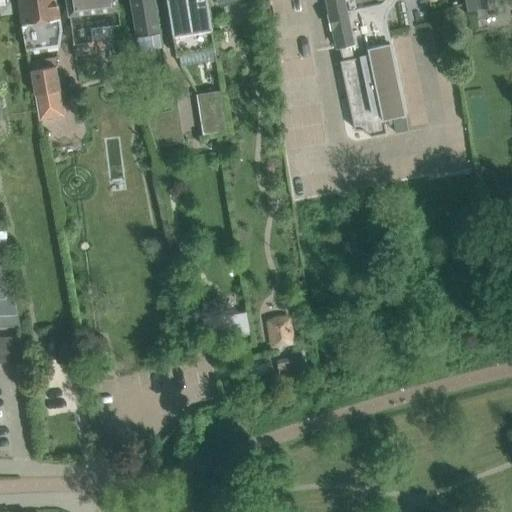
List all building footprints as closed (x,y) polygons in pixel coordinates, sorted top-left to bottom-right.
[(17,0),(24,35),(26,50),(59,45),(61,30),(55,0),(17,0)] [(115,0),(66,0),(73,42),(92,40),(90,27),(118,24),(115,0)] [(141,0),(129,0),(140,68),(152,66),(141,0)] [(154,0),(141,0),(152,66),(165,64),(154,0)] [(214,41),(206,0),(167,0),(168,6),(172,5),(173,14),(169,14),(175,47),(214,41)] [(342,59),(339,60),(354,129),(359,128),(362,129),(369,134),(372,134),(374,134),(386,132),(383,118),(392,117),(395,133),(408,130),(386,24),(385,17),(385,13),(389,7),(395,0),(382,0),(383,0),(380,2),(378,4),(347,10),(345,0),(326,0),(330,14),(328,14),(331,28),(333,28),(337,47),(339,47),(342,59)] [(465,0),(466,5),(467,11),(495,5),(493,0),(465,0)] [(432,2),(421,4),(424,14),(434,12),(432,2)] [(444,34),(432,36),(436,61),(449,58),(444,34)] [(31,72),(39,119),(64,114),(56,67),(31,72)] [(155,146),(185,140),(179,106),(149,111),(155,146)] [(0,315),(17,315),(13,289),(5,289),(4,256),(0,256),(0,315)] [(247,313),(218,317),(221,337),(250,333),(247,313)] [(0,327),(19,327),(17,315),(0,315),(0,327)] [(295,345),(292,329),(291,317),(270,321),(274,347),(280,349),(290,347),(295,345)] [(9,337),(0,337),(0,363),(9,363),(9,337)] [(21,337),(9,337),(9,363),(25,363),(21,337)]
